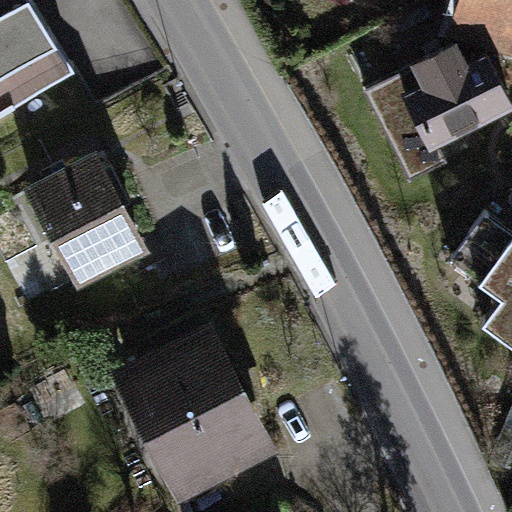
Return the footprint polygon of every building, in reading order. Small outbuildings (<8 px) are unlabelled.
[(32,0),(0,0),(0,98),(68,57),(32,0)] [(511,0),(462,0),(451,35),(511,54),(511,0)] [(462,41),(415,64),(417,68),(368,92),(412,180),(448,162),(441,147),(511,111),(511,95),(491,53),(473,62),(462,41)] [(119,150),(46,183),(88,277),(162,244),(119,150)] [(511,224),(486,207),(451,257),(502,293),(481,321),(511,342),(511,224)] [(286,440),(222,315),(127,363),(191,488),(286,440)] [(511,410),(487,472),(511,482),(511,410)]
